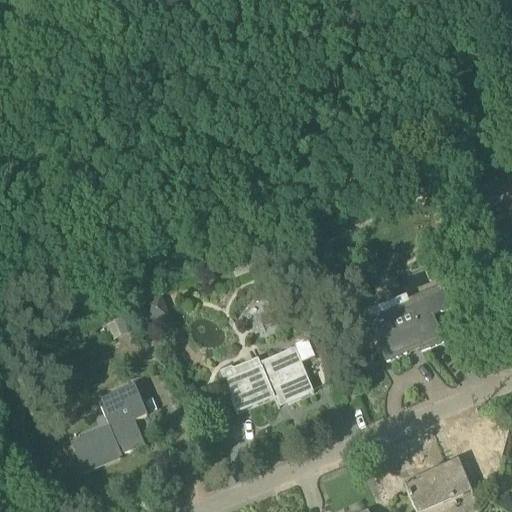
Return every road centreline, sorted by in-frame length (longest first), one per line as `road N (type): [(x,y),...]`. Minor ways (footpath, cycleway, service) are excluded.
road 1 (residential): [(200,511),(511,384)]
road 2 (track): [(22,282),(1,324),(40,511)]
